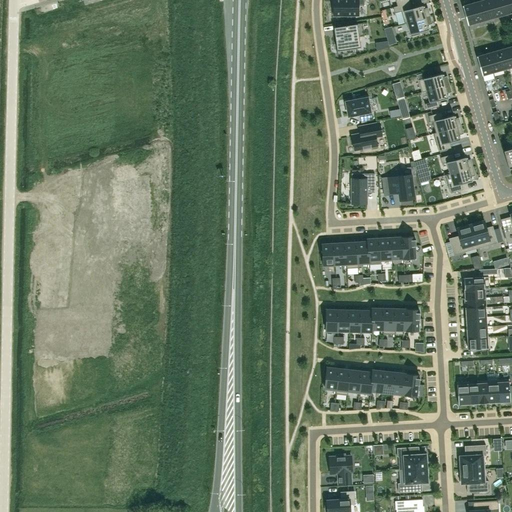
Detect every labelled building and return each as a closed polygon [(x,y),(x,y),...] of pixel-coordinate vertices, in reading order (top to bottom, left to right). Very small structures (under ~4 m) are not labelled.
[(358,5),(363,5),(363,0),(333,0),(333,15),(358,15),(358,5)] [(489,19),(483,0),(481,0),(473,2),(478,22),(489,19)] [(499,16),(494,0),(483,0),(489,19),(499,16)] [(510,13),(505,0),(494,0),(499,16),(510,13)] [(411,8),(409,2),(397,6),(393,7),(395,13),(401,11),(404,23),(407,23),(407,22),(430,16),(427,8),(423,9),(422,5),(411,8)] [(478,22),(473,2),(462,6),(468,25),(478,22)] [(432,24),(430,16),(407,22),(407,23),(411,36),(420,34),(419,32),(429,29),(428,25),(432,24)] [(361,47),(359,36),(364,36),(362,23),(354,24),(344,26),(345,33),(335,35),(336,42),(335,42),(337,54),(354,52),(354,48),(361,47)] [(392,26),(384,28),(386,35),(393,33),(392,26)] [(511,66),(511,61),(508,47),(498,50),(503,69),(511,66)] [(503,69),(498,50),(487,53),(493,72),(503,69)] [(493,72),(487,53),(476,56),(482,75),(493,72)] [(418,80),(421,92),(426,91),(426,90),(449,84),(447,76),(443,77),(441,73),(422,78),(418,80)] [(451,92),(449,84),(426,90),(426,91),(429,102),(425,103),(426,109),(439,106),(437,100),(448,97),(447,93),(451,92)] [(404,96),(400,85),(393,87),(396,98),(404,96)] [(369,97),(345,101),(348,116),(360,114),(361,121),(373,119),(369,97)] [(432,121),(435,132),(435,133),(461,126),(459,117),(454,119),(453,115),(442,118),(440,112),(428,116),(430,121),(432,121)] [(352,135),(354,150),(362,148),(363,150),(371,149),(371,147),(377,145),(375,136),(382,135),(379,123),(359,127),(360,134),(352,135)] [(463,133),(461,126),(435,133),(435,132),(433,133),(438,151),(451,148),(449,142),(460,139),(459,135),(463,133)] [(511,167),(511,147),(503,150),(508,168),(511,167)] [(442,163),(446,162),(449,173),(450,174),(473,167),(470,159),(466,160),(465,156),(454,160),(452,154),(440,157),(442,163)] [(475,175),(473,167),(450,174),(449,173),(445,175),(450,193),(462,189),(461,183),(472,180),(471,176),(475,175)] [(366,192),(374,192),(374,173),(359,173),(359,178),(351,178),(351,203),(366,203),(366,192)] [(411,174),(387,177),(389,193),(395,192),(398,191),(399,194),(399,200),(414,198),(411,174)] [(511,211),(510,212),(511,219),(511,223),(502,226),(509,250),(511,248),(511,211)] [(493,229),(487,231),(484,220),(470,224),(477,248),(497,242),(493,229)] [(460,239),(449,242),(453,255),(477,248),(470,224),(456,228),(460,239)] [(402,237),(403,257),(415,257),(414,246),(415,246),(415,239),(414,239),(414,236),(402,237)] [(403,257),(402,237),(390,238),(392,258),(403,257)] [(380,259),(379,238),(367,239),(367,242),(368,241),(369,260),(380,259)] [(379,238),(380,259),(392,258),(390,238),(379,238)] [(356,242),(358,263),(369,262),(369,260),(368,241),(367,242),(356,242)] [(358,263),(356,242),(345,243),(346,263),(346,268),(358,267),(358,265),(358,263)] [(346,263),(345,243),(334,244),(335,264),(346,263)] [(335,264),(334,244),(322,244),(323,265),(335,264)] [(489,288),(488,277),(464,278),(464,289),(489,288)] [(464,289),(465,299),(485,297),(484,288),(489,288),(464,289)] [(485,297),(465,299),(465,308),(485,307),(485,297)] [(485,307),(465,308),(466,318),(486,317),(485,307)] [(383,329),(384,309),(372,308),(372,311),(372,329),(383,329)] [(337,330),(338,310),(326,309),(326,330),(337,330)] [(394,329),(395,309),(384,309),(383,329),(382,334),(395,334),(395,329),(394,329)] [(406,330),(406,309),(395,309),(394,329),(406,330)] [(406,309),(406,330),(418,330),(418,319),(419,319),(420,312),(418,312),(418,309),(406,309)] [(349,331),(349,310),(338,310),(337,330),(349,331)] [(349,310),(349,331),(360,331),(361,310),(349,310)] [(361,310),(360,331),(372,331),(372,329),(372,311),(361,310)] [(467,327),(486,326),(486,317),(466,318),(467,327)] [(467,327),(467,338),(489,337),(489,336),(487,336),(487,335),(486,326),(467,327)] [(489,337),(467,338),(468,349),(490,348),(489,337)] [(336,389),(338,369),(327,367),(324,388),(336,389)] [(347,390),(350,370),(338,369),(336,389),(335,394),(347,395),(348,390),(347,390)] [(359,391),(361,371),(350,370),(347,390),(348,390),(359,391)] [(382,392),(384,371),(372,370),(372,372),(370,390),(371,390),(382,392)] [(361,371),(359,391),(371,393),(371,390),(370,390),(372,372),(361,371)] [(393,393),(395,372),(384,371),(382,392),(393,393)] [(395,372),(393,393),(404,394),(407,374),(395,372)] [(407,374),(404,394),(416,395),(417,384),(419,384),(420,378),(418,377),(418,375),(407,374)] [(499,402),(498,379),(487,380),(488,402),(499,402)] [(499,402),(510,401),(509,379),(498,379),(499,402)] [(488,402),(487,380),(477,381),(479,403),(488,402)] [(469,403),(468,381),(457,382),(458,404),(469,403)] [(468,381),(469,403),(479,403),(477,381),(477,383),(472,383),(468,384),(468,381)] [(486,455),(485,444),(467,445),(467,455),(460,456),(460,459),(458,459),(458,468),(460,468),(460,470),(483,468),(482,455),(486,455)] [(412,455),(411,447),(397,448),(397,457),(398,457),(399,469),(426,468),(426,462),(427,461),(427,456),(425,455),(425,454),(412,455)] [(336,457),(329,457),(330,473),(337,473),(338,484),(351,483),(350,472),(352,472),(351,456),(345,456),(345,453),(336,454),(336,457)] [(426,469),(426,468),(399,469),(400,483),(397,483),(398,492),(415,491),(414,484),(416,482),(427,482),(427,476),(428,475),(428,469),(426,469)] [(483,480),(483,468),(460,470),(460,472),(458,472),(459,481),(461,480),(461,483),(469,482),(469,492),(488,491),(487,480),(483,480)] [(373,474),(363,475),(363,483),(373,482),(373,474)] [(326,502),(324,502),(325,511),(327,511),(326,511),(349,511),(349,504),(354,504),(354,491),(341,492),(341,499),(326,500),(326,502)] [(422,506),(422,499),(395,501),(395,509),(396,509),(395,511),(424,511),(424,505),(422,506)] [(473,510),(469,510),(469,511),(489,511),(489,507),(498,506),(497,500),(489,501),(472,502),(473,510)]
